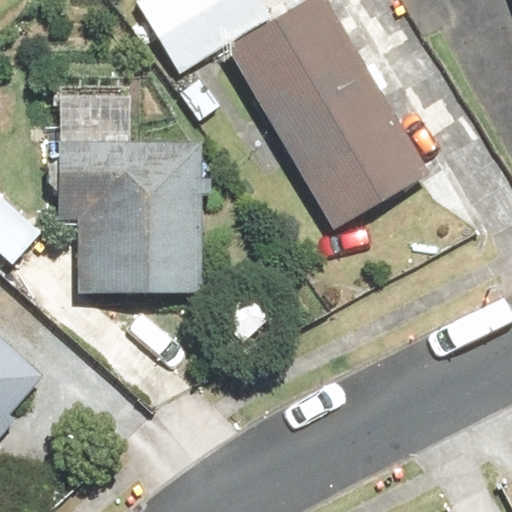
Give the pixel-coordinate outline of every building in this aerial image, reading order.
[(264,0),(140,0),(139,1),(182,73),(275,17),(264,0)] [(332,0),(316,0),(232,46),(335,233),(432,181),(332,0)] [(131,89),(57,89),(56,220),(81,220),(80,295),(209,295),(209,141),(131,141),(131,89)] [(0,194),(0,255),(16,269),(46,235),(0,194)] [(0,280),(3,276),(0,273),(0,431),(52,373),(0,327),(0,280)]
